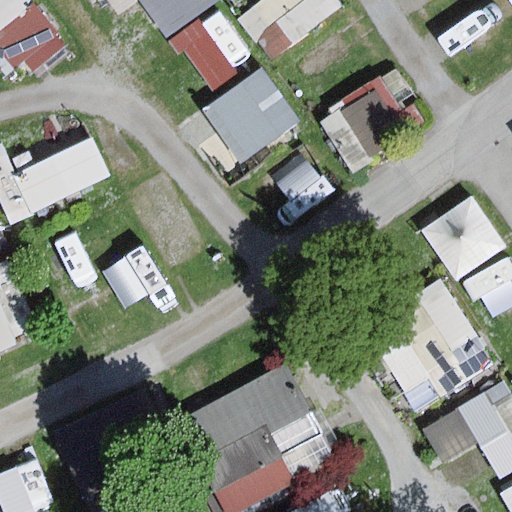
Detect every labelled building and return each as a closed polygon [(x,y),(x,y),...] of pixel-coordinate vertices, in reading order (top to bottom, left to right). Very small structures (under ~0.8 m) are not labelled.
[(43,0),(0,0),(0,81),(3,86),(70,38),(43,0)] [(148,0),(175,32),(215,0),(148,0)] [(281,54),(343,0),(259,0),(245,13),(281,54)] [(229,2),(179,31),(211,85),(260,56),(229,2)] [(267,60),(207,103),(248,159),(308,116),(267,60)] [(364,140),(410,113),(385,72),(339,99),(364,140)] [(20,166),(7,137),(0,140),(0,187),(15,220),(118,173),(99,130),(20,166)] [(462,275),(511,240),(477,190),(427,224),(462,275)] [(0,244),(15,238),(0,205),(0,244)] [(171,209),(134,228),(157,270),(193,251),(171,209)] [(17,255),(0,260),(0,347),(43,333),(17,255)] [(432,394),(497,362),(451,271),(387,303),(432,394)] [(180,408),(217,511),(340,469),(303,364),(180,408)] [(509,472),(511,470),(511,380),(508,374),(462,407),(509,472)] [(63,430),(89,492),(135,472),(108,410),(63,430)] [(0,471),(11,511),(12,511),(55,500),(44,459),(0,471)] [(341,511),(331,491),(290,511),(341,511)] [(130,511),(127,501),(89,511),(130,511)]
